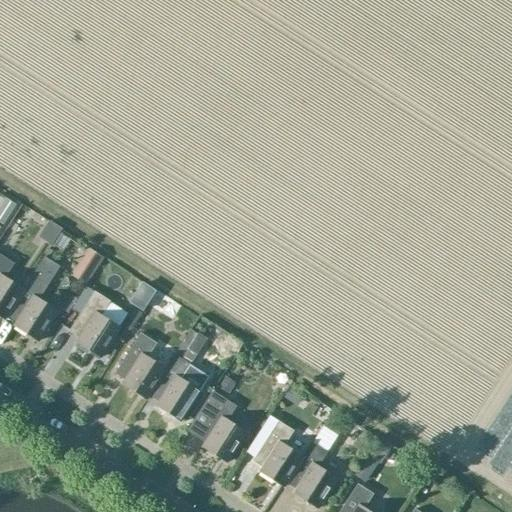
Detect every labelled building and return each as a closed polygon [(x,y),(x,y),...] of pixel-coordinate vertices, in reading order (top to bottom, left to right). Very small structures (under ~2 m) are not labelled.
[(5,199),(0,206),(0,223),(2,225),(15,206),(5,199)] [(9,227),(17,231),(22,224),(14,219),(9,227)] [(42,228),(37,234),(44,239),(50,243),(60,229),(47,220),(45,223),(42,228)] [(5,316),(21,290),(3,279),(12,265),(0,256),(0,317),(2,319),(5,316)] [(21,290),(5,316),(15,322),(12,326),(39,343),(57,314),(38,302),(60,267),(43,256),(21,290)] [(83,264),(75,277),(85,284),(94,270),(83,264)] [(140,280),(127,301),(141,309),(154,289),(140,280)] [(93,292),(67,332),(77,338),(75,342),(99,358),(118,329),(117,328),(127,313),(109,302),(93,292)] [(163,300),(155,295),(148,306),(156,311),(163,300)] [(164,371),(148,395),(157,401),(154,406),(179,422),(198,393),(208,377),(189,365),(196,355),(187,349),(197,334),(190,330),(182,342),(174,356),(164,371)] [(197,334),(187,349),(196,355),(207,339),(198,333),(197,334)] [(148,395),(164,371),(145,359),(155,344),(139,334),(114,374),(124,380),(121,384),(145,399),(148,395)] [(224,377),(218,387),(225,392),(232,382),(224,377)] [(299,394),(289,387),(282,396),(292,403),(299,394)] [(235,406),(219,396),(211,391),(185,432),(204,444),(201,447),(225,463),(244,433),(225,421),(235,406)] [(245,456),(265,417),(256,412),(235,451),(245,456)] [(330,414),(321,427),(336,436),(344,423),(330,414)] [(285,483),(301,458),(282,446),(292,431),(277,422),(251,462),(260,468),(258,471),(282,487),(285,483)] [(374,437),(363,454),(376,462),(387,446),(374,437)] [(301,458),(285,483),(294,490),(292,493),(316,509),(335,480),(316,467),(325,453),(310,444),(301,458)] [(366,511),(362,509),(372,495),(356,485),(338,511),(366,511)]
